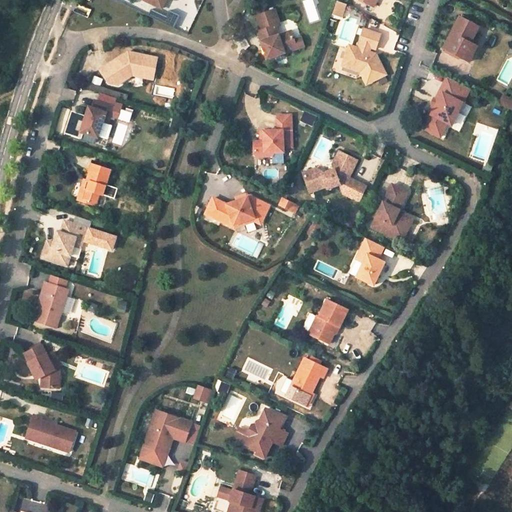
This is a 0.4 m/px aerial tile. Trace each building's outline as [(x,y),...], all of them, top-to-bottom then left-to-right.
[(330,14),(340,17),(343,5),(334,2),(330,14)] [(256,31),(265,58),(295,48),(292,39),(291,35),(279,39),(277,34),(274,25),(278,24),(273,9),(254,15),(259,30),(256,31)] [(478,26),(459,16),(443,48),(461,58),(469,42),(478,26)] [(349,44),(343,61),(361,67),(360,71),(366,83),(385,73),(375,53),(367,50),(368,46),(375,48),(380,33),(363,28),(358,42),(360,43),(359,48),(349,44)] [(289,30),(277,34),(279,39),(291,35),(289,30)] [(300,37),(292,39),(295,48),(302,45),(300,37)] [(476,45),(469,42),(461,58),(468,61),(476,45)] [(151,83),(156,56),(133,52),(132,55),(123,53),(99,70),(108,83),(116,85),(124,79),(123,77),(131,71),(141,73),(143,81),(151,83)] [(361,67),(343,61),(342,65),(360,71),(361,67)] [(459,93),(463,86),(446,77),(442,85),(445,86),(440,94),(438,99),(434,107),(431,106),(423,120),(442,130),(450,116),(453,118),(465,96),(459,93)] [(465,96),(469,88),(463,86),(459,93),(465,96)] [(115,107),(94,100),(87,124),(84,123),(81,132),(98,138),(106,114),(112,116),(115,107)] [(292,147),(291,115),(277,116),(278,130),(263,131),(264,141),(261,141),(254,142),(254,154),(256,157),(264,156),(264,153),(272,153),(283,152),(283,148),(292,147)] [(357,160),(339,152),(334,162),(332,165),(334,170),(323,174),(322,172),(315,169),(303,173),(310,192),(326,186),(327,189),(339,184),(342,193),(359,201),(366,186),(349,178),(357,160)] [(102,195),(110,170),(92,164),(87,181),(90,182),(87,189),(81,188),(78,197),(86,199),(85,202),(95,206),(99,194),(102,195)] [(87,181),(84,180),(81,188),(87,189),(90,182),(87,181)] [(407,192),(391,184),(371,226),(401,241),(410,223),(395,216),(398,210),(407,192)] [(269,206),(249,196),(237,201),(226,204),(213,198),(205,214),(232,227),(234,225),(254,218),(261,221),(269,206)] [(298,205),(283,198),(279,205),(295,213),(298,205)] [(413,217),(398,210),(395,216),(410,223),(413,217)] [(89,230),(90,228),(92,219),(76,214),(73,224),(87,228),(86,229),(89,230)] [(232,227),(234,228),(254,221),(260,224),(261,221),(254,218),(234,225),(232,227)] [(73,224),(64,221),(60,232),(57,231),(53,243),(51,249),(45,247),(41,258),(66,266),(73,245),(76,238),(83,240),(84,237),(86,238),(86,240),(112,248),(116,236),(90,228),(89,230),(86,229),(87,228),(73,224)] [(83,240),(76,238),(73,245),(81,247),(83,240)] [(378,259),(384,247),(366,238),(360,251),(364,253),(361,261),(364,262),(357,277),(374,285),(385,263),(378,259)] [(144,250),(135,247),(132,257),(142,259),(144,250)] [(364,253),(360,251),(356,259),(361,261),(364,253)] [(52,275),(49,282),(66,288),(68,281),(52,275)] [(35,321),(56,328),(62,312),(67,296),(69,289),(66,288),(49,282),(45,281),(42,292),(44,292),(40,307),(35,321)] [(67,296),(62,312),(69,314),(74,299),(67,296)] [(339,327),(348,310),(327,300),(319,317),(317,316),(313,324),(316,325),(317,328),(313,336),(329,344),(334,334),(333,331),(336,325),(339,327)] [(316,325),(313,324),(309,334),(313,336),(317,328),(316,325)] [(46,354),(41,344),(24,353),(29,362),(28,363),(35,375),(40,372),(42,376),(41,387),(59,388),(59,376),(54,376),(55,370),(50,361),(46,354)] [(327,369),(304,358),(291,386),(286,396),(305,405),(320,376),(323,377),(327,369)] [(60,369),(55,359),(50,361),(55,370),(54,376),(59,376),(60,369)] [(191,398),(206,404),(211,390),(196,385),(191,398)] [(278,429),(284,418),(266,409),(260,420),(257,421),(256,425),(251,426),(248,432),(249,437),(245,446),(257,452),(256,454),(264,458),(270,446),(266,444),(268,440),(272,442),(281,446),(287,433),(278,429)] [(185,442),(191,423),(156,411),(144,446),(157,451),(159,445),(169,448),(172,438),(185,442)] [(41,417),(33,415),(25,435),(30,436),(33,435),(44,439),(43,442),(43,443),(69,452),(76,431),(57,425),(56,428),(52,426),(50,423),(40,420),(41,417)] [(248,432),(246,431),(240,443),(245,446),(249,437),(248,432)] [(30,436),(25,435),(24,437),(43,443),(43,442),(44,439),(33,435),(30,436)] [(167,454),(169,448),(159,445),(157,451),(167,454)] [(163,467),(167,454),(157,451),(144,446),(140,459),(163,467)] [(252,485),(236,480),(230,501),(231,502),(228,511),(249,511),(251,508),(259,511),(263,499),(249,494),(252,485)]
